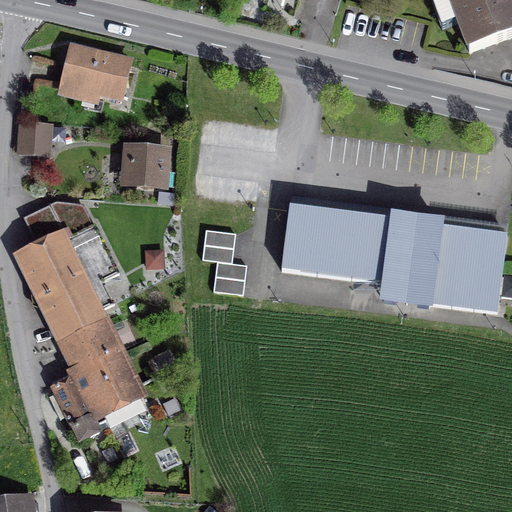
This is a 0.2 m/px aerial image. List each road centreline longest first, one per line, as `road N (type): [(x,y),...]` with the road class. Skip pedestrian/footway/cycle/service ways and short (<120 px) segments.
road 1 (secondary): [(511,115),(62,9)]
road 2 (residential): [(0,199),(14,323),(55,511)]
road 3 (residential): [(20,0),(0,169)]
